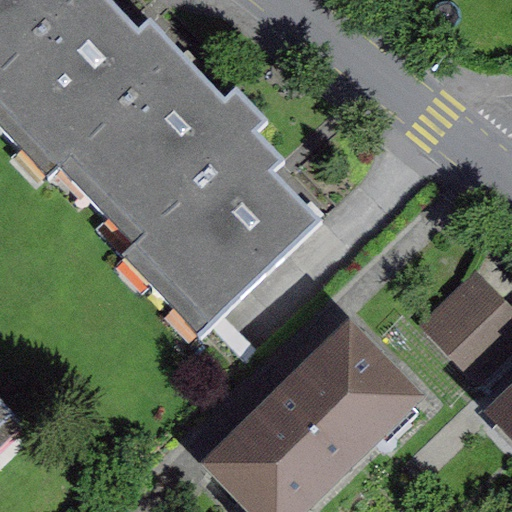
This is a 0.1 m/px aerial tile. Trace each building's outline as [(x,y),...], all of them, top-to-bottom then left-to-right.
[(70,168),(185,63),(159,35),(144,48),(99,0),(80,0),(0,74),(0,117),(57,180),(70,168)] [(0,0),(0,74),(80,0),(0,0)] [(143,244),(255,137),(185,63),(70,168),(143,244)] [(255,137),(143,244),(121,265),(202,349),(320,236),(272,186),(287,171),(255,137)] [(511,321),(473,282),(425,328),(477,381),(511,346),(511,321)] [(349,334),(212,467),(255,511),(297,511),(413,399),(349,334)] [(511,398),(493,416),(511,435),(511,398)] [(0,410),(0,456),(23,435),(0,410)]
